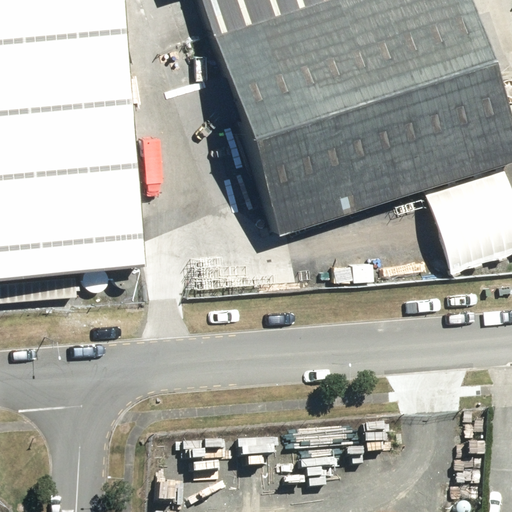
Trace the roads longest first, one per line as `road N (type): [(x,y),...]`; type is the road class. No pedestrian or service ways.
road 1 (residential): [(84,378),(511,342)]
road 2 (residential): [(77,511),(84,378)]
